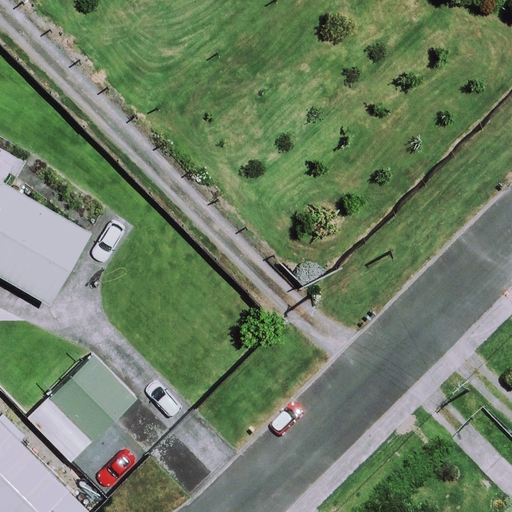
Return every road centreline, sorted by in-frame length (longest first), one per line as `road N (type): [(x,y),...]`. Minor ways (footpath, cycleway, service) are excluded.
road 1 (unknown): [(0,65),(320,427)]
road 2 (residential): [(234,511),(511,236)]
